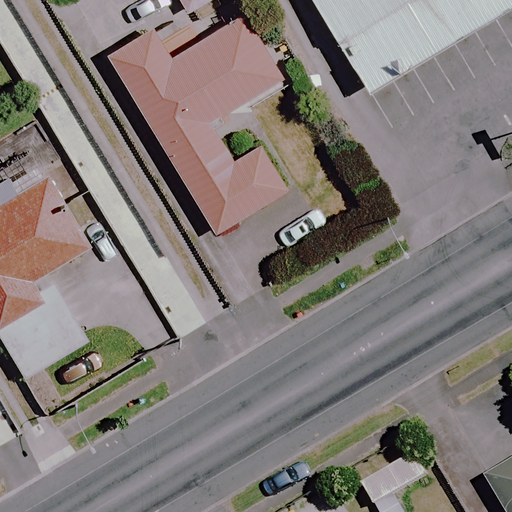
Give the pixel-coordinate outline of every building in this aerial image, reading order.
[(210,0),(177,0),(185,14),(210,0)] [(306,0),(362,93),(511,0),(306,0)] [(281,82),(242,17),(170,59),(154,32),(108,60),(213,237),(285,194),(258,149),(231,165),(207,125),(281,82)] [(92,248),(43,163),(8,184),(15,197),(0,205),(0,340),(22,379),(87,342),(47,274),(92,248)] [(511,511),(511,469),(487,485),(503,511),(511,511)]
